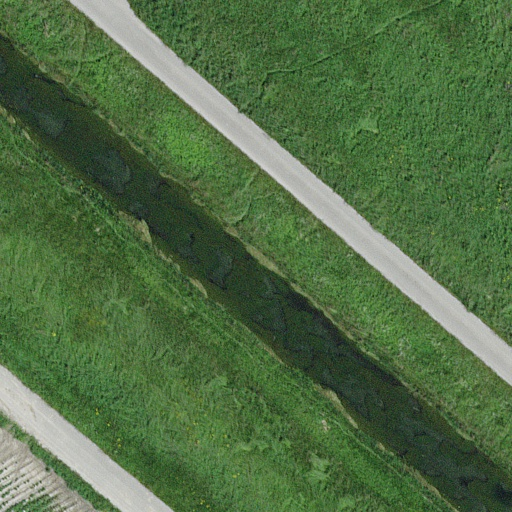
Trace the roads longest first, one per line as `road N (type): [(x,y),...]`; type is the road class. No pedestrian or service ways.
road 1 (track): [(95,0),(511,360)]
road 2 (track): [(146,511),(0,385)]
